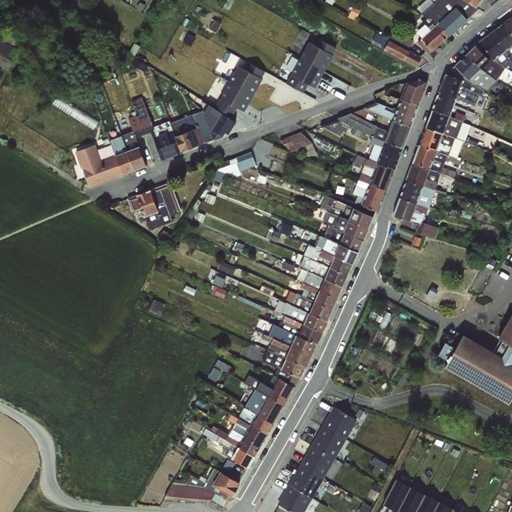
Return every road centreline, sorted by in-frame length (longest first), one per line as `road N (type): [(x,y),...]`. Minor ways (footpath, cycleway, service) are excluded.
road 1 (residential): [(443,60),(362,279),(241,511)]
road 2 (residential): [(443,60),(98,196)]
road 3 (unclassified): [(0,406),(44,438),(48,477),(60,497),(154,511)]
